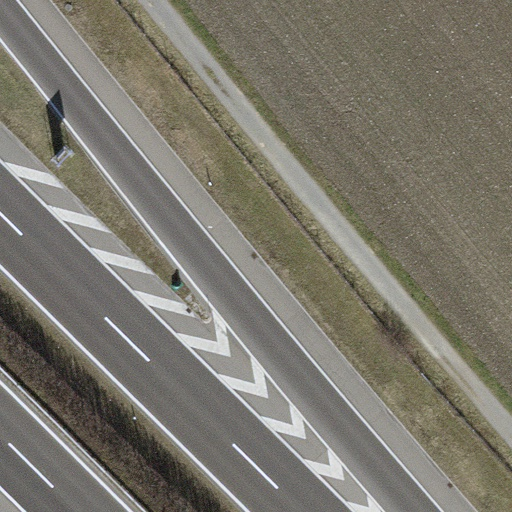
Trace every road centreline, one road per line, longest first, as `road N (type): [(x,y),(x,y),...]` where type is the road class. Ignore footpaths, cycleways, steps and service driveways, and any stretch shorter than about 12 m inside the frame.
road 1 (motorway): [(412,511),(0,0)]
road 2 (track): [(164,0),(511,427)]
road 3 (motorway): [(304,511),(0,209)]
